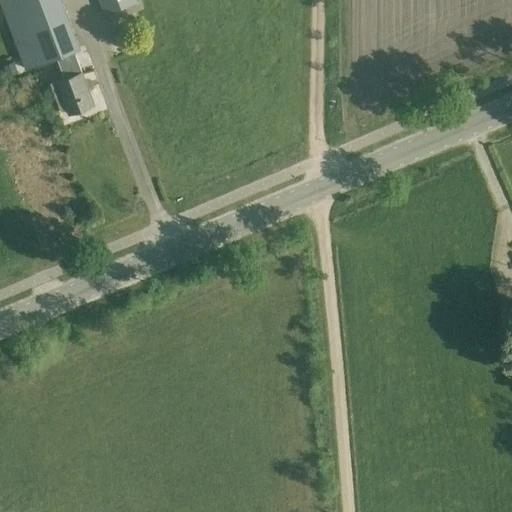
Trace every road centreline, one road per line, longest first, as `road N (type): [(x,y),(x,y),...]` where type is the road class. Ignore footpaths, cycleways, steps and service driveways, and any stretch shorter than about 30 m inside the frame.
road 1 (tertiary): [(0,325),(320,189)]
road 2 (unclassified): [(349,511),(320,189)]
road 3 (tertiary): [(320,189),(511,112)]
road 4 (unclassified): [(319,0),(320,189)]
